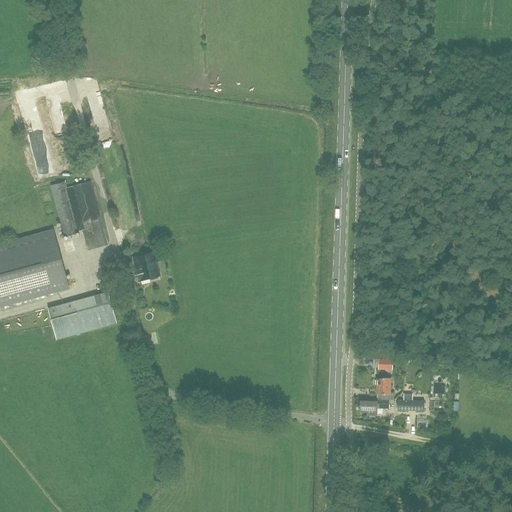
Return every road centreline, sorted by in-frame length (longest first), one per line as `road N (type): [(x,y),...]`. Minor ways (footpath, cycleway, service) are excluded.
road 1 (primary): [(333,424),(347,0)]
road 2 (unclassified): [(333,424),(167,395)]
road 3 (track): [(348,426),(511,455)]
